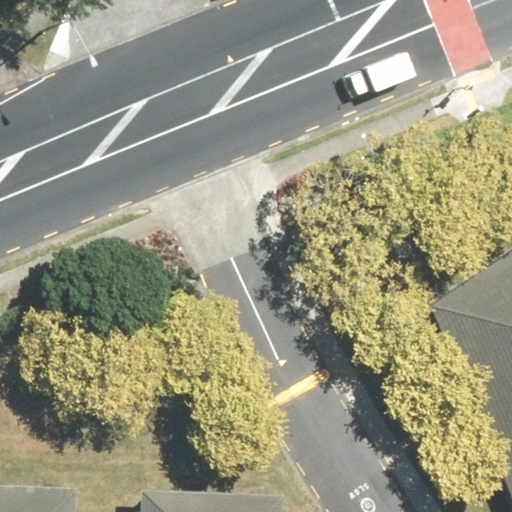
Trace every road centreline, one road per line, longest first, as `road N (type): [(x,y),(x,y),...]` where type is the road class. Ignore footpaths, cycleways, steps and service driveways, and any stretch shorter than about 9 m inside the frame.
road 1 (residential): [(166,109),(275,367),(354,511)]
road 2 (secondary): [(166,109),(439,0)]
road 3 (secondary): [(0,177),(166,109)]
